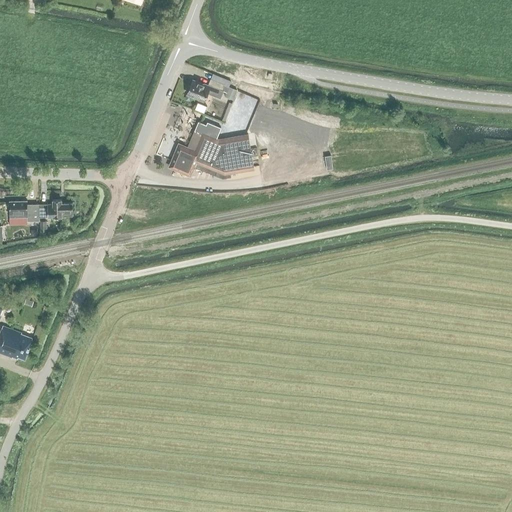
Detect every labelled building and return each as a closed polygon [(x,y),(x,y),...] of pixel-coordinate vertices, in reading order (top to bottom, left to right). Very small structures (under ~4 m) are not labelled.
[(191,84),(187,93),(198,97),(197,99),(203,102),(207,94),(220,99),(224,92),(225,93),(234,96),(236,90),(228,87),(224,85),(210,80),(208,85),(203,83),(203,85),(192,80),(191,84)] [(196,107),(205,111),(208,104),(199,100),(196,107)] [(241,108),(237,121),(248,125),(253,112),(241,108)] [(256,148),(250,149),(248,135),(224,138),(223,141),(216,139),(221,128),(207,122),(206,125),(199,122),(196,130),(203,133),(200,140),(199,140),(197,143),(198,144),(195,150),(200,152),(194,167),(215,176),(216,174),(223,177),(226,177),(226,178),(231,177),(230,173),(254,169),(252,157),(257,156),(256,148)] [(200,152),(195,150),(178,143),(171,161),(173,162),(171,166),(182,171),(181,172),(190,176),(194,167),(200,152)] [(39,204),(27,204),(27,200),(9,201),(9,217),(27,217),(27,221),(39,221),(39,204)] [(72,211),(72,203),(62,203),(61,200),(52,200),(52,204),(39,204),(39,217),(42,217),(62,217),(62,216),(72,216),(72,211)] [(21,335),(22,333),(3,325),(0,332),(0,352),(10,356),(10,358),(17,361),(18,357),(25,359),(32,339),(21,335)]
